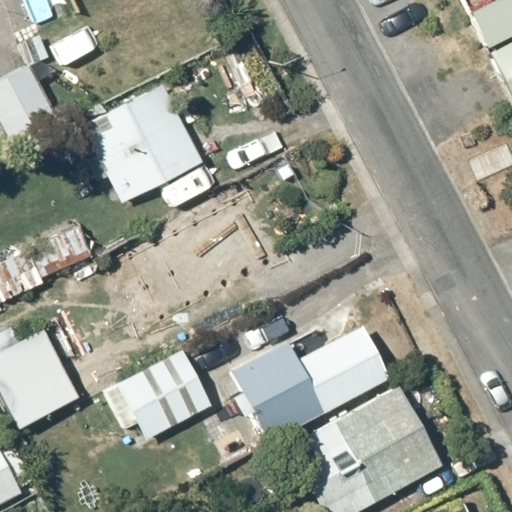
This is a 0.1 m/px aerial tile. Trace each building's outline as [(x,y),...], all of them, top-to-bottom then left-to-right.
[(511,0),(492,0),(464,15),(483,50),(511,34),(511,0)] [(511,42),(485,55),(511,109),(511,42)] [(0,83),(0,132),(4,141),(50,119),(26,71),(0,83)] [(120,201),(197,164),(160,87),(83,123),(120,201)] [(170,305),(250,267),(222,210),(142,247),(170,305)] [(19,213),(0,221),(0,299),(94,256),(79,223),(33,244),(19,213)] [(283,344),(223,374),(261,446),(385,382),(358,328),(292,362),(283,344)] [(0,348),(0,411),(11,432),(74,399),(37,330),(0,348)] [(144,441),(207,409),(178,352),(114,385),(144,441)] [(279,451),(313,511),(354,511),(438,467),(394,388),(279,451)] [(0,499),(16,491),(0,462),(0,499)]
